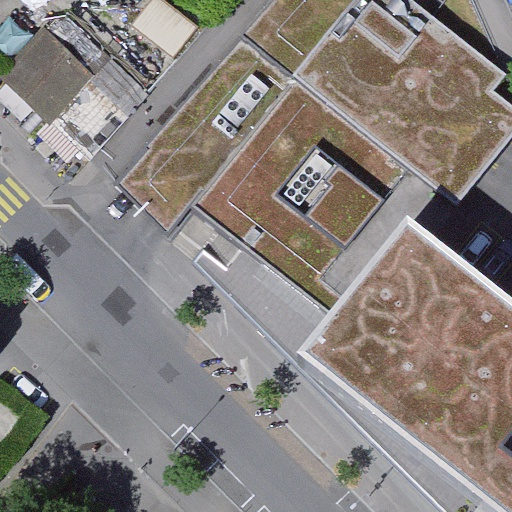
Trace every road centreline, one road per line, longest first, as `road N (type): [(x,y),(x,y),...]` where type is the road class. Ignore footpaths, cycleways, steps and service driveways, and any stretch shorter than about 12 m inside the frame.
road 1 (tertiary): [(306,511),(141,343)]
road 2 (residential): [(12,511),(141,343)]
road 3 (tertiary): [(141,343),(0,199)]
